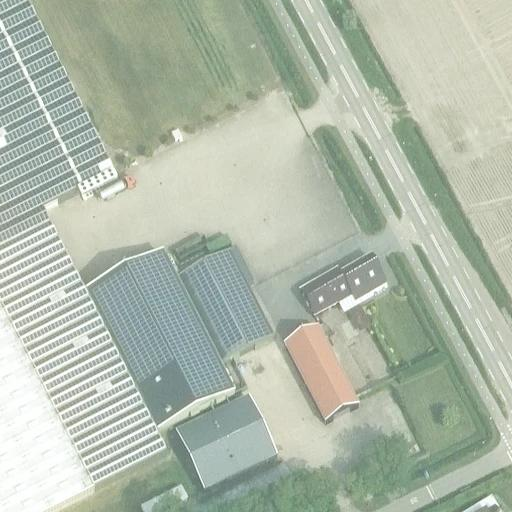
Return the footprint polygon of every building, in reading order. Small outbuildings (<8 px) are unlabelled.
[(22,0),(0,0),(0,511),(57,511),(166,457),(156,438),(234,398),(219,369),(273,341),(229,255),(175,283),(161,256),(103,287),(85,296),(84,296),(49,227),(41,212),(112,176),(22,0)] [(314,319),(381,281),(370,261),(339,278),(336,272),(300,293),(314,319)] [(283,347),(325,426),(358,409),(316,330),(283,347)] [(175,437),(203,494),(276,459),(248,402),(175,437)] [(470,511),(494,511),(489,502),(470,511)]
